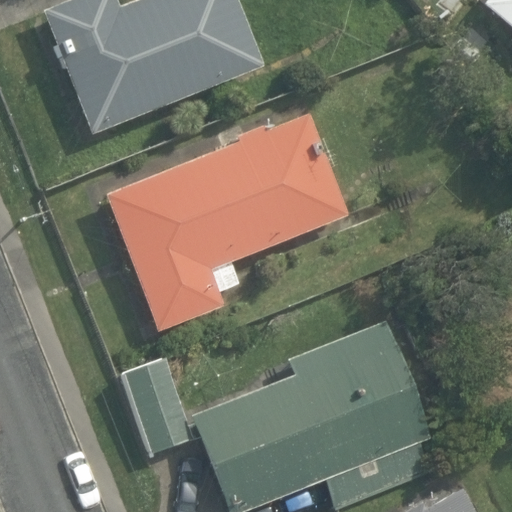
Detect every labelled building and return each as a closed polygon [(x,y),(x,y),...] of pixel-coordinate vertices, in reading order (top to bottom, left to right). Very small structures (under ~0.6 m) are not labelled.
[(236,0),(135,0),(118,7),(114,0),(68,0),(42,11),(90,138),(264,68),(236,0)] [(511,0),(488,0),(483,7),(511,31),(511,0)] [(237,144),(104,196),(158,333),(223,308),(217,294),(237,286),(228,263),(346,217),(307,117),(267,132),(265,128),(235,140),(237,144)] [(292,377),(191,417),(227,511),(249,511),(325,483),(337,511),(429,473),(419,445),(430,441),(386,322),(286,361),(292,377)] [(151,455),(193,441),(165,360),(121,375),(151,455)] [(473,511),(461,490),(425,511),(420,503),(404,511),(473,511)]
